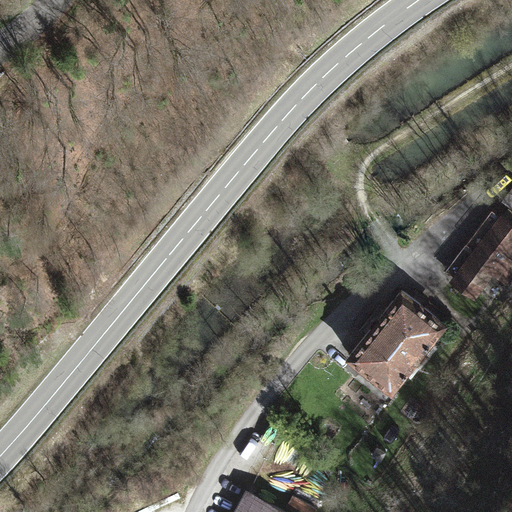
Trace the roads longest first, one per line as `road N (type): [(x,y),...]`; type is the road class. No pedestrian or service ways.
road 1 (secondary): [(418,0),(283,117),(0,454)]
road 2 (residential): [(466,203),(279,376),(193,511)]
road 3 (track): [(511,66),(369,157),(361,170),(371,219),(403,258)]
